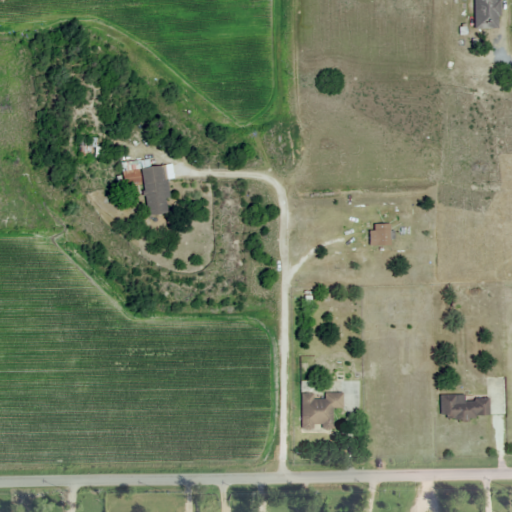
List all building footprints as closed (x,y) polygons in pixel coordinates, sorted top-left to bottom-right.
[(471,0),(472,29),(497,29),(496,0),(471,0)] [(78,157),(97,157),(97,136),(78,136),(78,157)] [(121,162),(123,186),(143,184),(146,215),(170,213),(164,165),(137,168),(136,160),(121,162)] [(370,223),(370,245),(392,245),(392,223),(370,223)] [(300,429),(333,429),(333,409),(340,409),(340,392),(322,392),(322,394),(300,394),(300,429)] [(454,399),(454,395),(438,395),(438,416),(486,416),(486,399),(454,399)]
